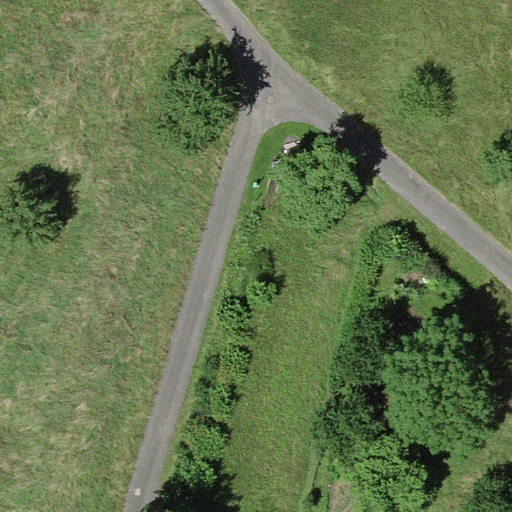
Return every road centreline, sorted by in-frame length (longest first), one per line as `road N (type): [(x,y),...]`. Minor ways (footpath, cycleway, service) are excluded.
road 1 (track): [(133,511),(277,59)]
road 2 (track): [(226,0),(440,213),(511,270)]
